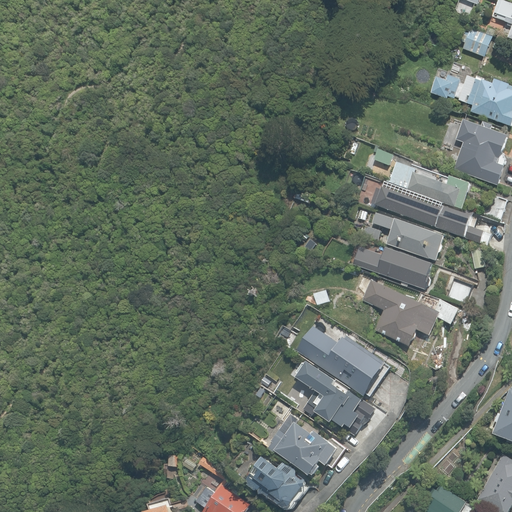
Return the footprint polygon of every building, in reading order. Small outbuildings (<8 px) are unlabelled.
[(511,40),(511,4),(500,0),(499,0),(493,18),(511,24),(511,32),(510,39),(511,40)] [(489,11),(477,7),(474,17),(486,21),(489,11)] [(493,37),(472,29),(469,37),(464,35),(462,42),(466,44),(464,50),(486,58),(493,37)] [(511,126),(511,84),(496,79),(494,83),(484,79),(483,82),(468,76),(465,84),(459,82),(460,80),(449,76),(447,82),(437,78),(431,94),(449,100),(450,98),(454,99),(455,96),(460,98),(459,100),(475,106),(473,112),(511,126)] [(455,170),(500,187),(507,168),(500,165),(510,137),(493,130),(494,126),(484,123),(483,127),(466,121),(458,141),(465,143),(455,170)] [(399,149),(430,161),(434,149),(413,141),(412,143),(403,140),(399,149)] [(376,160),(391,166),(395,156),(380,150),(376,160)] [(408,190),(464,210),(473,185),(452,177),(449,185),(415,173),(417,170),(400,163),(396,175),(393,174),(390,182),(408,189),(408,190)] [(438,227),(442,228),(448,212),(444,210),(445,210),(418,200),(420,196),(416,194),(414,199),(384,187),(377,205),(438,228),(438,227)] [(306,202),(308,195),(298,192),(296,199),(306,202)] [(485,216),(501,222),(509,201),(493,196),(485,216)] [(359,219),(366,221),(369,213),(361,211),(359,219)] [(388,244),(437,261),(440,253),(442,252),(444,246),(443,244),(446,236),(397,219),(397,220),(379,214),(375,224),(393,230),(388,244)] [(488,235),(495,238),(499,229),(492,226),(488,235)] [(364,238),(380,243),(383,232),(367,227),(364,238)] [(475,242),(492,248),(495,239),(479,233),(475,242)] [(411,285),(428,291),(433,276),(431,275),(435,265),(387,248),(382,264),(378,262),(377,265),(381,267),(379,273),(404,282),(403,286),(409,288),(411,285)] [(473,252),(476,269),(487,267),(484,250),(473,252)] [(358,265),(370,269),(373,260),(361,255),(358,265)] [(375,331),(410,348),(419,330),(431,336),(439,318),(453,325),(461,310),(441,301),(436,311),(374,280),(364,301),(385,311),(375,331)] [(315,294),(318,305),(331,301),(328,290),(315,294)] [(299,351),(368,397),(391,363),(348,335),(342,343),(332,337),(331,338),(315,327),(299,351)] [(343,428),(357,437),(364,427),(370,418),(371,419),(377,409),(350,391),(349,394),(336,385),(339,381),(309,361),(298,377),(318,390),(305,410),(318,418),(321,414),(333,423),(335,421),(344,427),(343,428)] [(511,397),(498,435),(511,439),(511,397)] [(276,451),(312,475),(313,473),(316,475),(322,466),(320,464),(322,461),(329,465),(341,448),(315,430),(313,434),(296,422),(288,433),(282,429),(273,441),(274,442),(270,448),(275,452),(276,451)] [(479,498),(502,511),(510,511),(511,509),(511,458),(505,454),(479,498)] [(171,466),(179,467),(180,456),(172,455),(171,466)] [(286,509),(289,510),(294,509),(298,501),(303,499),(308,492),(307,488),(306,480),(302,480),(297,477),(296,470),(285,462),(280,468),(265,457),(248,481),(251,484),(250,486),(259,491),(261,491),(262,495),(268,494),(269,500),(273,499),(286,509)] [(224,458),(216,468),(234,482),(242,472),(224,458)] [(194,471),(198,465),(189,459),(185,466),(194,471)] [(248,511),(253,505),(240,497),(243,494),(234,488),(232,491),(223,485),(217,494),(207,487),(198,501),(207,508),(204,511),(248,511)] [(426,508),(431,511),(474,511),(477,509),(442,486),(439,491),(434,488),(430,494),(434,496),(426,508)] [(154,504),(155,511),(178,511),(176,506),(172,499),(154,504)]
